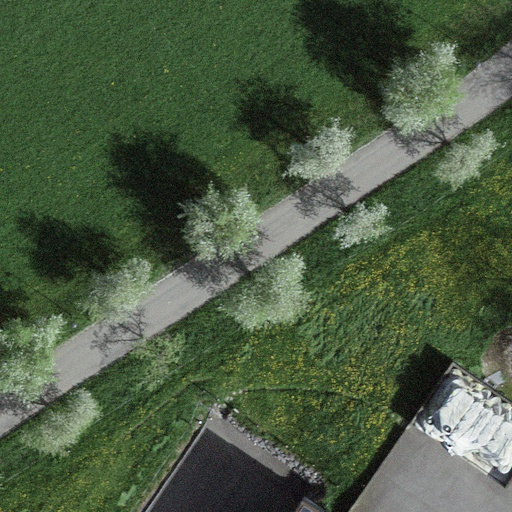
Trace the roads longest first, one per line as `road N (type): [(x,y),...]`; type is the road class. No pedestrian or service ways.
road 1 (unclassified): [(0,406),(511,67)]
road 2 (motorway): [(0,379),(511,73)]
